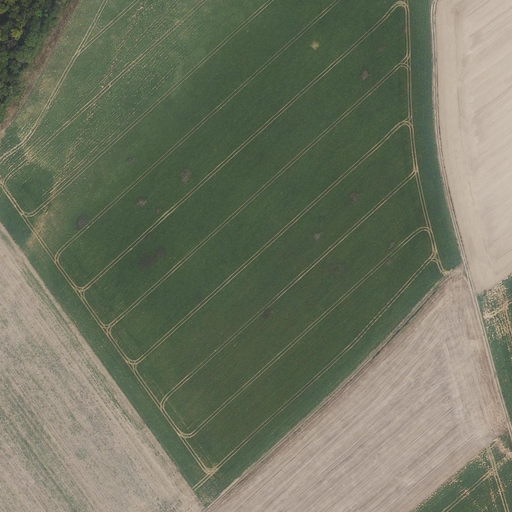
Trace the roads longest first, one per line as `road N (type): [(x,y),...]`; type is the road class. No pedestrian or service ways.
road 1 (track): [(432,0),(449,201),(511,437)]
road 2 (track): [(206,511),(352,379),(463,263)]
